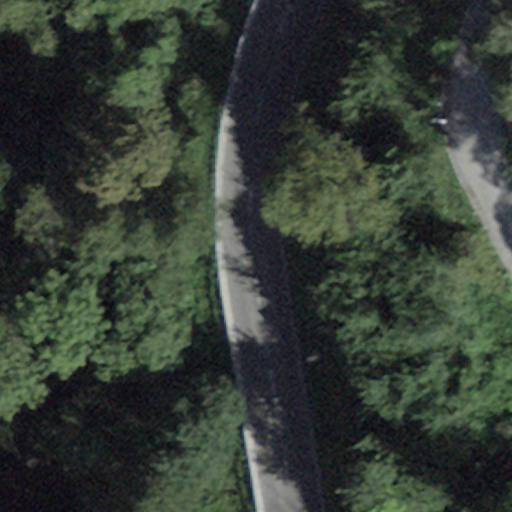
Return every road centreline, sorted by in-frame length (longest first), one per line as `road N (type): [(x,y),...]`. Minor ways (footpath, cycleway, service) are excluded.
road 1 (secondary): [(292,0),(256,103),(246,171),(247,248),(291,511)]
road 2 (residential): [(511,215),(473,100),(494,0)]
